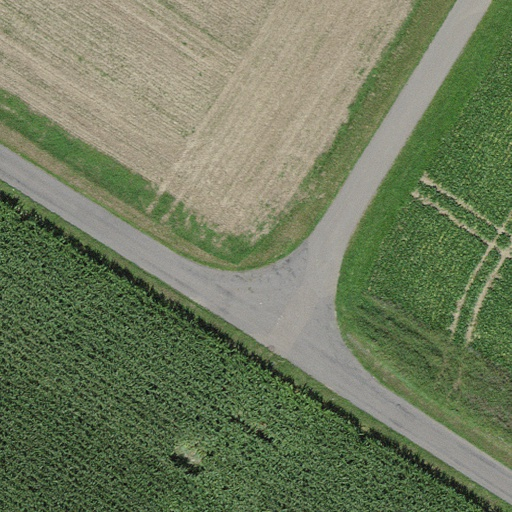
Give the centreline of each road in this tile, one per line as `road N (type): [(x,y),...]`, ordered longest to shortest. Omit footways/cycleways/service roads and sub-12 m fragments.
road 1 (track): [(511,461),(0,138)]
road 2 (track): [(273,305),(463,0)]
